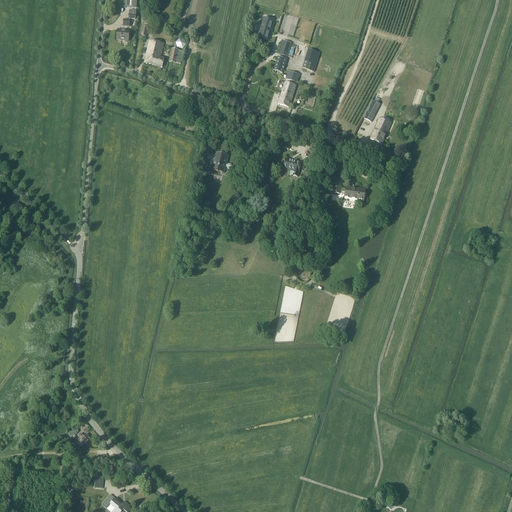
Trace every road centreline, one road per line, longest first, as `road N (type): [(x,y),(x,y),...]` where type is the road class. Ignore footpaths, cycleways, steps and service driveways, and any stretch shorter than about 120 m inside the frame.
road 1 (track): [(299,478),(356,497),(377,482),(378,365),(497,0)]
road 2 (tertiary): [(185,511),(117,452),(78,402),(69,352),(78,254)]
road 3 (unclassified): [(334,136),(98,65)]
road 4 (unclassified): [(98,65),(78,254)]
road 5 (track): [(328,133),(367,30),(401,40)]
